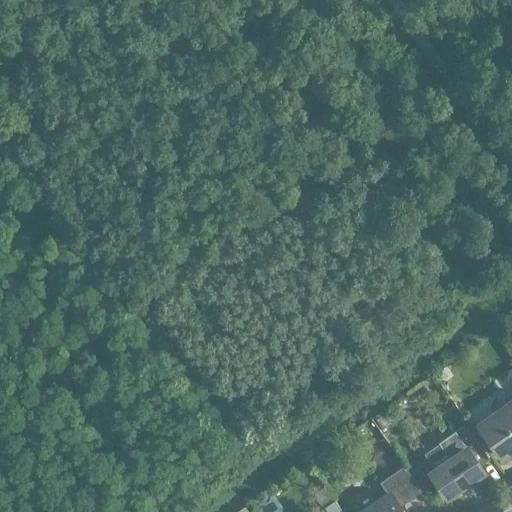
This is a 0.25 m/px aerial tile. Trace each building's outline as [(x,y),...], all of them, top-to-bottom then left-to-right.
[(511,401),(480,423),(503,456),(511,450),(511,401)] [(372,424),(362,431),(369,441),(378,434),(372,424)] [(471,455),(474,453),(481,448),(464,425),(439,443),(444,450),(430,461),(436,469),(431,472),(436,479),(434,483),(438,489),(443,489),(448,496),(482,471),(471,455)] [(394,452),(383,437),(371,446),(381,460),(394,452)] [(403,511),(399,505),(402,503),(421,490),(404,466),(381,482),(389,493),(361,511),(403,511)] [(328,511),(338,511),(342,510),(336,501),(325,508),(328,511)]
